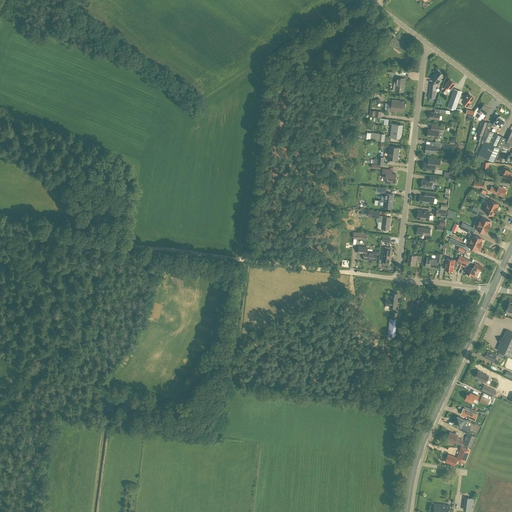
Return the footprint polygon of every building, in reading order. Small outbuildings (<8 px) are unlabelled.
[(392,38),(389,36),(386,41),(389,44),(389,43),(400,51),(402,49),(407,52),(410,49),(394,37),(392,38)] [(433,72),(434,73),(430,78),(439,85),(442,80),(440,79),(444,74),(436,68),(433,72)] [(396,84),(394,84),(393,91),(404,92),(405,78),(408,79),(408,75),(398,74),(398,77),(397,76),(396,84)] [(451,90),(455,84),(449,79),(445,85),(446,86),(444,88),(447,91),(448,88),(451,90)] [(452,99),(460,89),(456,86),(449,96),(452,99)] [(474,98),(469,94),(466,97),(466,96),(462,102),(468,107),(474,98)] [(405,101),(392,100),(392,101),(389,100),(389,105),(388,110),(394,111),(395,110),(404,111),(404,107),(405,107),(406,104),(405,104),(405,101)] [(490,109),(483,105),(480,109),(477,107),(475,110),(474,115),(478,119),(481,114),(483,112),(486,114),(490,109)] [(429,119),(439,120),(440,113),(430,112),(429,119)] [(499,116),(492,126),(497,130),(499,130),(501,128),(501,127),(505,121),(504,121),(505,120),(503,118),(502,119),(499,116)] [(480,141),(487,122),(482,120),(477,134),(478,134),(476,140),(480,141)] [(401,138),(402,125),(392,124),(391,137),(401,138)] [(443,132),(444,127),(436,126),(436,130),(428,129),(427,137),(438,139),(439,131),(443,132)] [(483,143),(478,154),(495,162),(501,147),(503,142),(505,138),(490,131),(486,129),(481,143),(483,143)] [(511,130),(509,129),(505,138),(503,142),(504,142),(510,144),(511,145),(511,143),(511,142),(511,136),(511,137),(511,135),(511,130)] [(384,141),(385,134),(373,132),(372,140),(384,141)] [(441,147),(441,143),(435,142),(434,146),(426,145),(425,152),(426,152),(425,153),(426,154),(429,155),(430,154),(430,153),(436,153),(437,147),(441,147)] [(501,150),(500,152),(506,153),(508,149),(510,144),(504,142),(501,150)] [(387,158),(398,160),(400,148),(389,147),(387,158)] [(383,165),(384,157),(378,156),(378,159),(374,158),(373,163),(383,165)] [(439,167),(440,160),(428,159),(428,162),(424,162),(423,170),(434,172),(435,166),(439,167)] [(511,179),(511,177),(511,172),(503,168),(501,171),(504,173),(502,177),(507,179),(508,177),(511,179)] [(395,184),(396,182),(397,179),(396,178),(396,174),(390,173),(390,170),(383,169),(382,174),(386,175),(385,182),(395,184)] [(436,183),(437,177),(430,176),(430,181),(422,180),(421,188),(432,189),(432,183),(436,183)] [(506,190),(499,187),(497,190),(491,187),(490,190),(496,193),(496,192),(503,196),(506,190)] [(434,204),(435,193),(427,192),(426,196),(420,195),(419,202),(428,204),(434,204)] [(375,200),(374,204),(378,205),(383,206),(383,207),(393,208),(394,194),(385,193),(384,200),(379,200),(375,200)] [(489,200),(486,205),(496,210),(497,207),(498,204),(489,200)] [(486,205),(484,211),(493,215),(494,212),(495,212),(496,210),(486,205)] [(477,215),(479,209),(474,206),(471,212),(477,215)] [(390,228),(391,217),(380,216),(380,211),(369,210),(368,217),(377,218),(376,221),(382,222),(382,229),(383,229),(383,230),(384,231),(387,231),(388,230),(388,228),(390,228)] [(422,211),(419,210),(419,211),(418,211),(417,219),(429,220),(430,212),(422,211)] [(478,223),(488,227),(490,224),(489,223),(490,222),(481,217),(478,223)] [(468,232),(471,227),(462,223),(460,228),(468,232)] [(486,231),(488,227),(478,223),(477,226),(474,224),(473,227),(485,232),(486,231)] [(429,235),(430,229),(418,227),(417,233),(429,235)] [(470,233),(467,239),(470,240),(480,245),(481,242),(480,242),(482,238),(474,234),(473,235),(470,233)] [(462,247),(463,244),(450,238),(449,241),(462,247)] [(470,240),(467,239),(465,238),(463,242),(466,243),(465,245),(469,246),(477,250),(478,247),(479,247),(480,245),(470,240)] [(390,250),(391,247),(385,246),(384,249),(382,261),(390,262),(392,250),(390,250)] [(376,260),(377,252),(367,251),(368,248),(359,247),(358,253),(363,254),(363,259),(363,260),(368,261),(368,259),(376,260)] [(441,262),(442,254),(437,253),(436,259),(427,257),(425,267),(432,268),(432,267),(436,267),(437,262),(441,262)] [(421,262),(422,256),(409,255),(408,264),(415,265),(416,261),(421,262)] [(446,259),(445,269),(453,271),(453,267),(455,267),(457,263),(461,265),(463,260),(462,259),(463,257),(460,256),(458,260),(446,259)] [(480,271),(482,266),(469,260),(467,265),(470,266),(467,273),(471,275),(472,275),(476,277),(479,270),(480,271)] [(396,308),(398,294),(392,293),(391,300),(386,299),(385,305),(390,306),(390,307),(396,308)] [(420,296),(421,295),(418,295),(417,296),(415,295),(413,310),(421,311),(423,296),(420,296)] [(500,343),(497,350),(511,357),(511,333),(506,330),(503,337),(501,336),(498,342),(500,343)] [(493,361),(496,355),(487,351),(484,357),(493,361)] [(500,355),(496,360),(502,366),(507,361),(500,355)] [(486,383),(489,376),(481,373),(482,372),(478,371),(475,377),(479,379),(479,380),(486,383)] [(493,396),(496,390),(484,385),(481,390),(493,396)] [(467,394),(465,399),(473,402),(474,399),(477,400),(478,397),(476,396),(470,393),(469,395),(467,394)] [(483,393),(479,401),(488,405),(490,399),(492,396),(483,393)] [(463,408),(460,414),(475,420),(478,414),(477,414),(478,411),(470,409),(465,407),(464,408),(463,408)] [(454,421),(453,423),(460,427),(459,429),(468,433),(471,428),(464,425),(467,420),(465,419),(457,415),(456,418),(455,418),(454,420),(454,421)] [(457,436),(449,432),(446,439),(448,439),(447,442),(453,445),(455,441),(461,444),(463,440),(458,439),(459,438),(457,437),(457,436)] [(468,433),(463,445),(471,448),(475,437),(468,433)] [(461,462),(465,463),(470,450),(461,446),(460,449),(461,450),(459,457),(463,459),(461,462)] [(448,455),(446,461),(455,465),(457,460),(457,459),(456,458),(448,455)] [(472,509),(474,496),(467,495),(465,508),(472,509)] [(440,511),(442,504),(435,503),(433,511),(440,511)]
